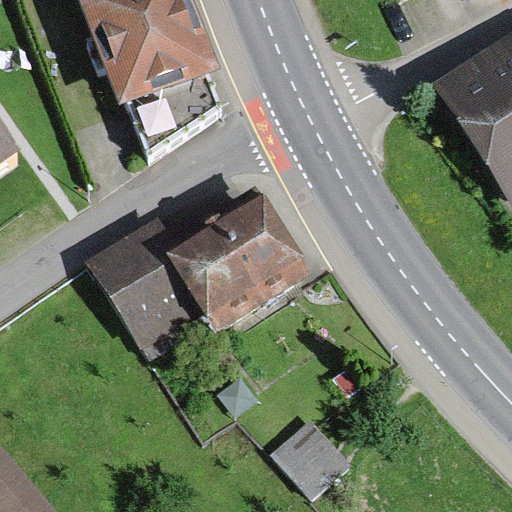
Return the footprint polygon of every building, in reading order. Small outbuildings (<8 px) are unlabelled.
[(169,0),(78,0),(70,3),(117,126),(205,92),(169,0)] [(462,0),(469,13),(495,0),(462,0)] [(511,36),(431,86),(511,209),(511,36)] [(0,153),(0,183),(14,173),(0,153)] [(300,296),(249,223),(160,284),(211,357),(300,296)] [(352,472),(311,425),(272,458),(313,505),(352,472)] [(0,511),(20,511),(0,489),(0,511)]
